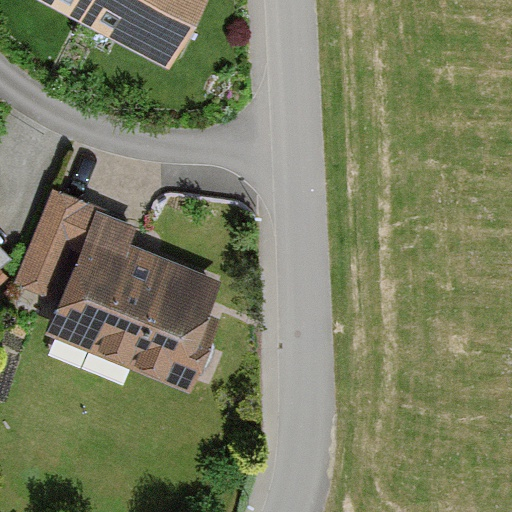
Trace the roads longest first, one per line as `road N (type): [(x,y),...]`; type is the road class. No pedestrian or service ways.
road 1 (residential): [(290,146),(307,424),(289,511)]
road 2 (residential): [(0,82),(87,141),(171,152),(290,146)]
road 3 (residential): [(277,0),(290,146)]
